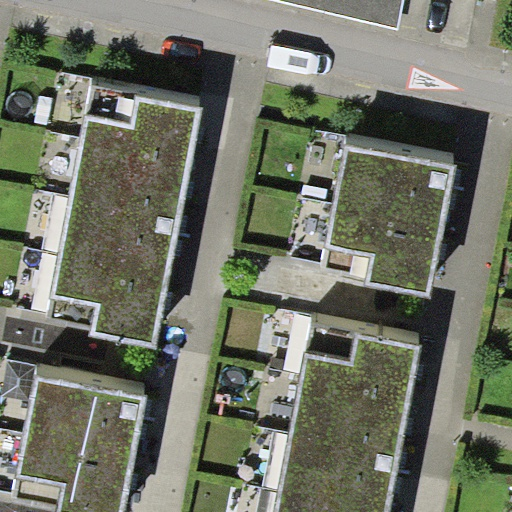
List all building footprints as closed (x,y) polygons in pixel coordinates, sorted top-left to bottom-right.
[(402,0),(282,0),(397,25),(402,0)] [(156,348),(202,108),(93,85),(45,324),(156,348)] [(432,298),(456,165),(344,144),(320,272),(365,280),(364,286),(432,298)] [(387,511),(419,346),(313,324),(278,511),(387,511)] [(3,394),(33,400),(37,376),(39,366),(9,360),(3,394)] [(41,511),(123,511),(147,396),(37,376),(33,400),(15,507),(41,511)]
